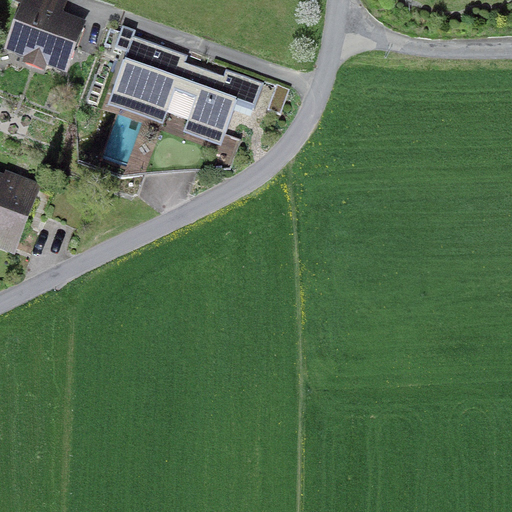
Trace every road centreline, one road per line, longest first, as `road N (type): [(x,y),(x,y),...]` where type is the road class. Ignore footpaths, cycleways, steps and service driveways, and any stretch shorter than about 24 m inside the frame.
road 1 (residential): [(0,303),(277,158),(304,126),(337,29)]
road 2 (unclassified): [(337,29),(427,49),(511,49)]
